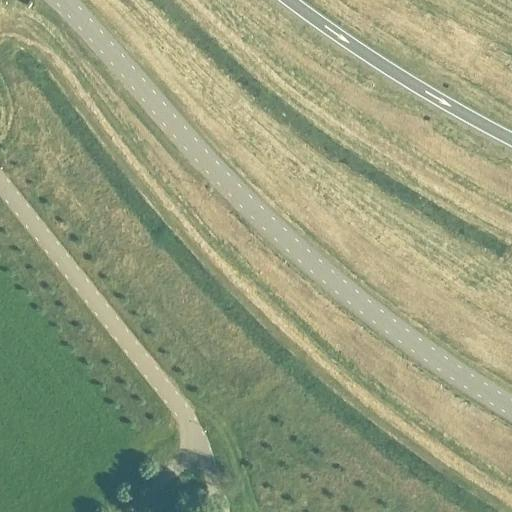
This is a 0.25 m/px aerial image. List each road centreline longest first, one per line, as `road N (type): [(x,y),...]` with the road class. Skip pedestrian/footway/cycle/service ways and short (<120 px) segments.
road 1 (unclassified): [(64,0),(280,233),(366,306),(511,404)]
road 2 (unclassified): [(135,511),(199,445),(168,391),(0,182)]
road 3 (trunk): [(288,0),(511,139)]
